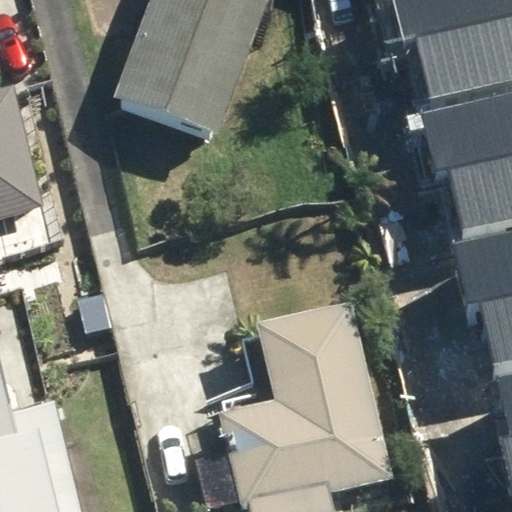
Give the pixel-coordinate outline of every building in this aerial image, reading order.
[(218,157),(277,0),(154,0),(110,117),(218,157)] [(511,91),(511,0),(436,0),(462,104),(478,100),(483,120),(511,113),(511,102),(510,93),(511,91)] [(0,230),(41,221),(10,98),(0,100),(0,230)] [(511,214),(431,236),(469,383),(511,372),(511,214)] [(57,297),(23,311),(44,364),(78,351),(57,297)] [(394,491),(350,317),(254,341),(274,418),(216,433),(235,511),(329,511),(328,508),(394,491)] [(0,399),(0,511),(97,511),(83,449),(69,452),(61,419),(8,432),(0,399)]
